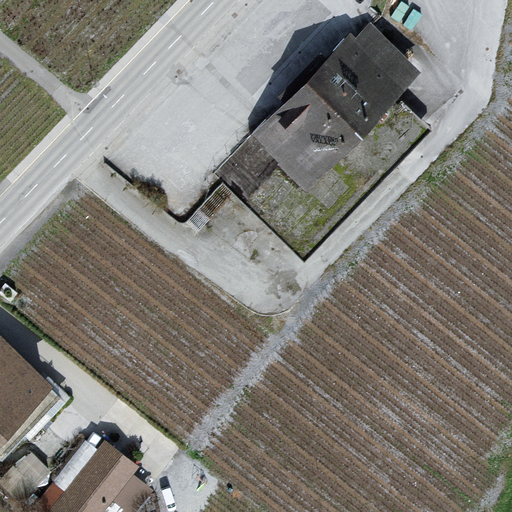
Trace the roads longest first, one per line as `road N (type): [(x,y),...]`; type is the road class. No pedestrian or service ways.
road 1 (unclassified): [(0,222),(214,0)]
road 2 (unknown): [(0,318),(178,468)]
road 3 (track): [(95,123),(0,43)]
